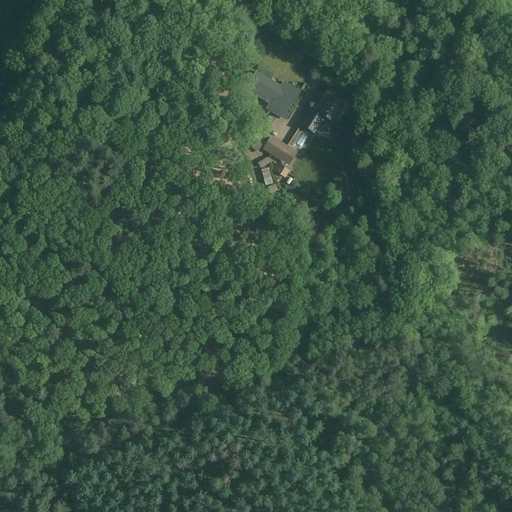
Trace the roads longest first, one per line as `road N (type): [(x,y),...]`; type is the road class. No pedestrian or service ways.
road 1 (tertiary): [(511,173),(236,0)]
road 2 (track): [(0,125),(74,0)]
road 3 (track): [(0,392),(61,511)]
road 4 (track): [(511,139),(396,77)]
